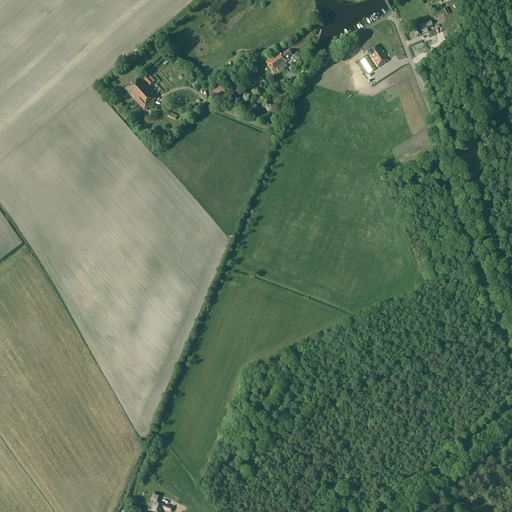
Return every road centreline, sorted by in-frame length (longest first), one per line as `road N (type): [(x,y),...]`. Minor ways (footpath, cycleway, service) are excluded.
road 1 (unclassified): [(511,325),(393,17)]
road 2 (unclassified): [(511,417),(394,511)]
road 3 (unclassified): [(393,17),(330,49),(310,80),(297,78)]
